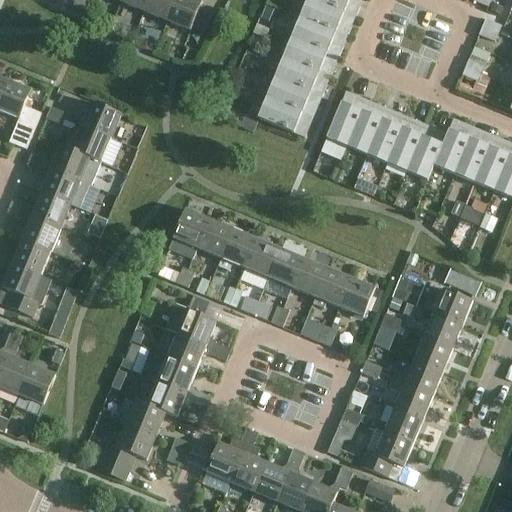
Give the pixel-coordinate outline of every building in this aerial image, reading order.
[(122,0),(121,3),(144,13),(149,0),(122,0)] [(167,23),(176,0),(149,0),(144,13),(167,23)] [(193,0),(176,0),(167,23),(190,32),(202,4),(193,0)] [(355,19),(309,0),(307,0),(299,19),(347,39),(355,19)] [(362,0),(309,0),(355,19),(362,0)] [(482,0),(481,5),(488,9),(492,0),(482,0)] [(492,3),(488,12),(500,17),(504,8),(492,3)] [(266,8),(261,20),(269,23),(274,11),(266,8)] [(299,19),(291,39),(338,59),(347,39),(299,19)] [(501,27),(485,20),(482,29),(498,36),(501,27)] [(478,37),(479,37),(495,44),(498,36),(482,29),(478,37)] [(330,79),(338,59),(291,39),(283,59),(330,79)] [(274,79),(321,99),(330,79),(283,59),(274,79)] [(485,68),(469,61),(465,69),(481,76),(485,68)] [(481,76),(465,69),(462,77),(476,83),(478,83),(481,76)] [(460,84),(458,90),(458,91),(473,97),(481,100),(482,100),(490,80),(481,76),(478,83),(476,83),(473,89),(460,84)] [(321,99),(274,79),(266,100),(313,119),(321,99)] [(7,82),(0,99),(0,113),(18,121),(9,144),(26,151),(41,115),(25,108),(31,92),(7,82)] [(346,93),(326,141),(346,149),(366,102),(346,93)] [(266,100),(258,120),(305,139),(313,119),(266,100)] [(366,102),(346,149),(366,158),(386,110),(366,102)] [(81,128),(111,140),(121,116),(92,104),(81,128)] [(59,112),(51,108),(46,120),(54,124),(59,112)] [(386,110),(366,158),(387,166),(406,118),(386,110)] [(59,112),(54,124),(73,131),(76,125),(74,124),(73,124),(64,121),(67,115),(59,112)] [(258,123),(256,123),(244,117),(240,127),(253,133),(258,123)] [(406,118),(387,166),(407,174),(427,127),(406,118)] [(447,135),(433,168),(453,176),(473,129),(453,121),(447,135)] [(433,168),(447,135),(427,127),(407,174),(427,182),(433,168)] [(81,128),(72,151),(71,152),(90,159),(89,160),(101,164),(111,140),(81,128)] [(473,129),(453,176),(473,184),(493,138),(473,129)] [(511,145),(493,138),(473,184),(494,193),(511,150),(511,145)] [(80,183),(89,160),(90,159),(71,152),(72,151),(61,146),(51,171),(80,183)] [(511,150),(494,193),(511,200),(511,150)] [(34,171),(39,159),(31,156),(26,168),(34,171)] [(39,159),(34,171),(42,174),(47,162),(39,159)] [(41,194),(70,206),(80,210),(89,186),(80,183),(51,171),(41,194)] [(359,180),(355,190),(367,195),(371,184),(359,180)] [(31,218),(61,230),(70,206),(41,194),(31,218)] [(395,207),(404,211),(410,198),(400,194),(395,207)] [(112,213),(117,201),(104,196),(99,208),(112,213)] [(451,215),(459,219),(464,206),(457,202),(451,215)] [(14,218),(20,206),(12,203),(7,215),(14,218)] [(21,242),(51,254),(61,230),(31,218),(25,215),(27,209),(20,206),(14,218),(22,222),(20,226),(27,229),(21,242)] [(475,210),(464,206),(459,219),(469,223),(475,210)] [(173,241),(197,251),(209,221),(185,211),(173,241)] [(485,216),(479,229),(492,234),(498,221),(485,216)] [(233,231),(209,221),(197,251),(221,260),(233,231)] [(87,237),(99,242),(105,229),(92,224),(87,237)] [(257,241),(233,231),(221,260),(218,268),(229,273),(233,265),(245,270),(257,241)] [(245,270),(241,281),(262,290),(267,279),(268,280),(280,251),(257,241),(245,270)] [(12,265),(41,277),(51,254),(21,242),(12,265)] [(268,280),(292,290),(304,260),(280,251),(268,280)] [(292,290),(315,299),(316,299),(328,270),(304,260),(292,290)] [(46,292),(37,288),(41,277),(12,265),(2,289),(11,293),(5,308),(33,320),(46,292)] [(80,266),(77,273),(84,277),(87,269),(80,266)] [(179,277),(191,282),(194,274),(183,269),(179,277)] [(328,270),(316,299),(315,299),(312,305),(323,310),(326,304),(339,309),(351,280),(328,270)] [(456,282),(454,286),(464,291),(464,292),(476,297),(481,285),(459,276),(456,282)] [(191,282),(179,277),(176,285),(188,290),(191,282)] [(412,283),(401,278),(397,286),(398,286),(393,299),(416,308),(424,287),(412,283)] [(202,280),(196,293),(205,297),(211,284),(202,280)] [(376,290),(351,280),(339,309),(363,319),(376,290)] [(227,297),(238,302),(242,293),(230,289),(227,297)] [(62,301),(74,305),(78,294),(66,290),(62,301)] [(443,291),(433,315),(463,327),(473,303),(443,291)] [(238,302),(227,297),(223,305),(235,310),(238,302)] [(253,317),(259,303),(245,298),(240,311),(253,317)] [(393,299),(389,309),(398,313),(402,303),(393,299)] [(187,311),(187,312),(177,335),(212,350),(215,344),(210,338),(216,324),(204,319),(210,305),(196,300),(190,313),(187,311)] [(146,302),(140,315),(142,315),(149,318),(154,305),(146,302)] [(272,309),(259,303),(253,317),(266,322),(272,309)] [(274,316),(286,321),(289,313),(277,308),(274,316)] [(453,351),(463,327),(433,315),(423,339),(453,351)] [(286,321),(274,316),(271,324),(283,329),(286,321)] [(385,316),(380,328),(388,332),(393,319),(385,316)] [(393,319),(388,332),(396,335),(401,322),(393,319)] [(300,336),(318,344),(324,328),(307,320),(300,336)] [(336,333),(324,328),(318,344),(330,349),(336,333)] [(400,329),(397,335),(406,339),(409,333),(400,329)] [(134,332),(130,342),(139,345),(143,335),(135,332),(134,332)] [(7,341),(19,345),(23,338),(11,333),(7,341)] [(344,334),(344,347),(360,347),(360,334),(344,334)] [(212,350),(177,335),(167,359),(196,372),(202,357),(210,356),(218,360),(223,348),(215,344),(212,350)] [(443,375),(453,351),(423,339),(414,363),(443,375)] [(10,351),(0,376),(0,388),(19,397),(32,367),(21,362),(16,361),(16,353),(19,345),(7,341),(4,349),(10,351)] [(124,361),(134,365),(141,348),(131,344),(124,361)] [(223,348),(218,360),(226,363),(231,351),(223,348)] [(0,376),(10,351),(4,349),(0,351),(0,376)] [(56,352),(51,364),(60,367),(65,355),(56,352)] [(193,398),(195,392),(191,386),(196,372),(167,359),(161,373),(152,369),(148,379),(157,382),(193,398)] [(123,361),(120,368),(131,372),(134,365),(124,361),(123,361)] [(366,363),(361,375),(369,378),(374,366),(366,363)] [(433,398),(443,375),(414,363),(407,377),(396,373),(392,381),(433,398)] [(374,366),(369,378),(377,381),(382,369),(374,366)] [(32,367),(19,397),(44,407),(57,377),(32,367)] [(116,376),(112,388),(120,392),(126,375),(118,372),(116,376)] [(394,410),(423,422),(433,398),(392,381),(389,390),(400,395),(394,410)] [(148,403),(147,406),(166,414),(166,415),(177,419),(182,407),(189,410),(191,404),(199,407),(203,395),(195,392),(193,398),(157,382),(148,403)] [(203,395),(199,407),(206,410),(211,398),(203,395)] [(136,401),(127,425),(156,438),(166,415),(166,414),(147,406),(136,401)] [(341,422),(357,429),(360,423),(362,417),(346,410),(341,422)] [(413,446),(423,422),(394,410),(384,433),(413,446)] [(362,417),(360,423),(369,426),(371,420),(362,417)] [(0,418),(0,432),(3,434),(9,422),(0,418)] [(357,429),(341,422),(336,434),(352,441),(357,429)] [(124,483),(130,470),(135,457),(146,462),(156,438),(127,425),(121,439),(114,436),(104,460),(102,463),(102,464),(98,473),(115,479),(124,483)] [(22,429),(17,440),(28,444),(33,434),(22,429)] [(258,435),(246,430),(243,438),(255,443),(258,435)] [(384,433),(374,457),(366,453),(360,468),(386,479),(392,465),(403,470),(413,446),(384,433)] [(245,449),(230,484),(254,494),(266,465),(256,461),(260,450),(253,447),(255,443),(243,438),(241,442),(239,446),(245,449)] [(187,458),(192,446),(176,439),(171,451),(187,458)] [(218,445),(206,474),(230,484),(245,449),(239,446),(241,442),(233,439),(228,449),(218,445)] [(305,455),(293,450),(290,458),(302,463),(305,455)] [(182,469),(187,458),(171,451),(166,462),(182,469)] [(292,468),(277,504),(296,511),(301,511),(314,484),(300,479),(298,471),(302,463),(290,458),(287,465),(292,468)] [(254,494),(277,504),(292,468),(287,465),(280,470),(266,465),(254,494)] [(337,478),(349,483),(352,475),(340,470),(337,478)] [(349,483),(337,478),(334,485),(339,487),(346,490),(349,483)] [(365,494),(389,504),(394,492),(370,482),(365,494)] [(314,484),(301,511),(328,511),(332,505),(339,487),(334,485),(327,490),(314,484)]
